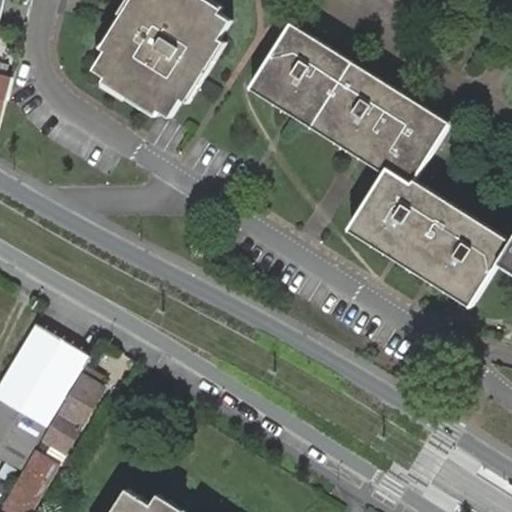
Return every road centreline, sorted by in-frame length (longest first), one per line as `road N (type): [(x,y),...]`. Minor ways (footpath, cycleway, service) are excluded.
road 1 (secondary): [(511,471),(291,338),(36,201)]
road 2 (secondary): [(0,248),(350,459)]
road 3 (residential): [(50,0),(38,48),(49,81),(189,186)]
road 4 (residential): [(189,186),(184,194),(36,201)]
road 5 (residential): [(189,186),(296,253)]
